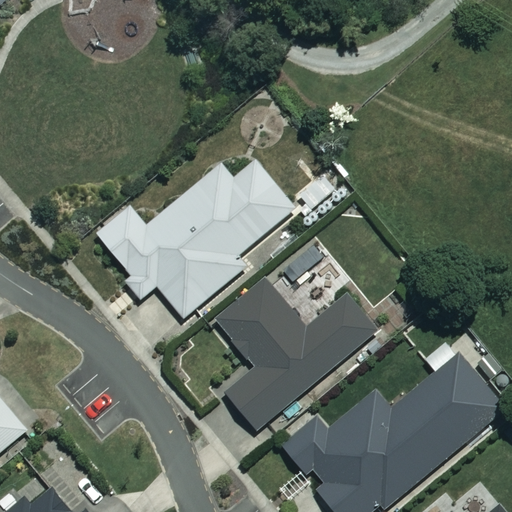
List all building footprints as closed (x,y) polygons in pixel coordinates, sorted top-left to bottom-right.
[(298,209),(258,161),(236,179),(223,164),(149,227),(132,206),(99,234),(134,275),(127,281),(143,300),(159,286),(186,318),(247,267),(240,259),(298,209)] [(314,211),(340,190),(329,176),(303,197),(314,211)] [(325,259),(311,242),(282,265),(296,282),(325,259)] [(310,331),(268,281),(219,323),(259,369),(230,394),(261,431),(379,332),(349,297),(310,331)] [(286,449),(309,476),(315,472),(325,485),(320,489),(338,511),(373,511),(381,505),(385,510),(507,410),(461,355),(393,412),(375,390),(331,427),(323,418),(286,449)] [(0,453),(27,431),(0,398),(0,453)] [(30,498),(13,511),(89,511),(88,511),(72,511),(52,487),(34,503),(30,498)]
